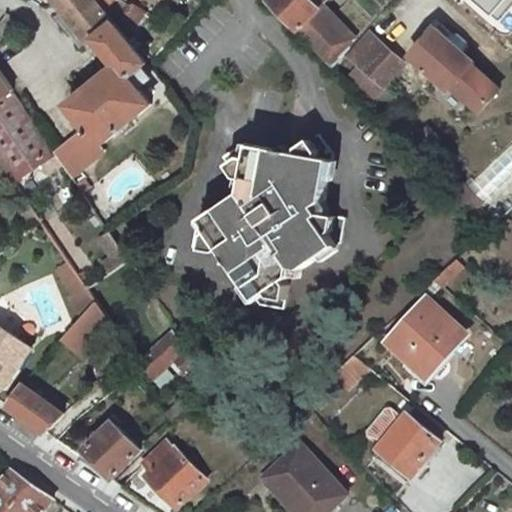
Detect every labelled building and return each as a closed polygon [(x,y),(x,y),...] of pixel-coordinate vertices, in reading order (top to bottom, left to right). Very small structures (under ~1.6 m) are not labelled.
[(97,0),(54,0),(94,48),(99,44),(118,66),(71,106),(104,147),(156,105),(143,88),(154,79),(146,69),(150,65),(97,0)] [(101,0),(108,9),(116,0),(101,0)] [(272,2),(335,67),(360,41),(328,9),(335,2),(333,0),(265,0),(270,4),(272,2)] [(440,28),(415,55),(438,76),(441,73),(469,98),(489,76),(476,64),(478,62),(466,52),(470,48),(470,42),(460,33),(455,33),(451,38),(440,28)] [(355,76),(386,43),(376,34),(345,67),(355,76)] [(355,76),(377,97),(408,63),(386,43),(355,76)] [(0,98),(14,89),(0,67),(0,98)] [(14,89),(0,98),(0,114),(15,137),(37,122),(14,89)] [(259,299),(286,305),(295,272),(346,241),(351,212),(326,208),(338,149),(323,127),(304,141),(303,147),(247,137),(224,150),(238,170),(245,171),(243,187),(197,216),(193,242),(224,250),(259,299)] [(39,213),(81,274),(121,247),(55,149),(15,176),(20,184),(29,197),(39,213)] [(29,197),(20,184),(8,193),(17,205),(29,197)] [(17,205),(30,224),(39,213),(29,197),(17,205)] [(459,260),(438,281),(447,289),(468,270),(459,260)] [(75,297),(85,312),(98,298),(81,274),(71,281),(80,294),(75,297)] [(63,338),(85,357),(115,324),(98,298),(85,312),(63,338)] [(428,303),(391,342),(428,376),(465,337),(428,303)] [(0,326),(0,379),(8,385),(33,350),(0,326)] [(172,328),(136,362),(152,384),(175,361),(205,401),(216,394),(172,328)] [(348,356),(330,374),(344,389),(363,371),(348,356)] [(23,387),(8,408),(44,434),(63,415),(23,387)] [(405,415),(377,450),(410,475),(438,441),(405,415)] [(76,457),(110,481),(140,451),(109,421),(76,457)] [(298,442),(262,478),(296,511),(326,511),(347,491),(298,442)] [(165,445),(144,467),(151,474),(147,478),(166,498),(153,511),(174,511),(205,481),(174,451),(173,453),(165,445)] [(10,471),(0,481),(0,511),(42,511),(53,501),(10,471)]
